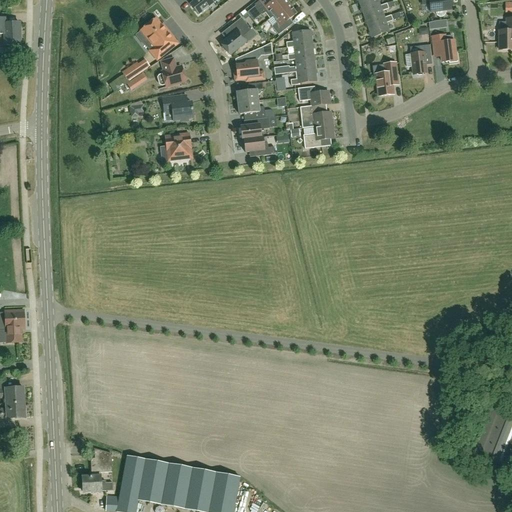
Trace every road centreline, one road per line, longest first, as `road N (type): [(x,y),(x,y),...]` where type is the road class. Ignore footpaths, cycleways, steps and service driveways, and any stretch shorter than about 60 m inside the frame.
road 1 (tertiary): [(56,511),(41,123)]
road 2 (residential): [(350,123),(392,117),(448,87),(478,83)]
road 3 (residential): [(350,123),(343,52),(322,0)]
road 4 (residential): [(224,157),(215,73),(198,36)]
road 5 (tertiary): [(41,123),(48,0)]
